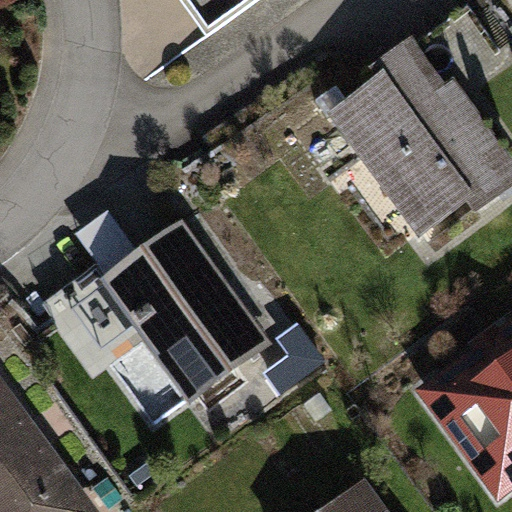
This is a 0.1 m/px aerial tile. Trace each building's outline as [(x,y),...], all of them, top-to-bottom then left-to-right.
[(382,83),(337,116),(421,232),(467,200),(474,210),(511,182),(511,171),(461,102),(453,108),(410,48),(375,74),(382,83)] [(179,231),(110,282),(195,397),(264,347),(179,231)] [(511,332),(428,394),(500,492),(511,483),(511,332)] [(87,511),(0,392),(0,511),(87,511)] [(380,511),(362,487),(328,511),(380,511)]
